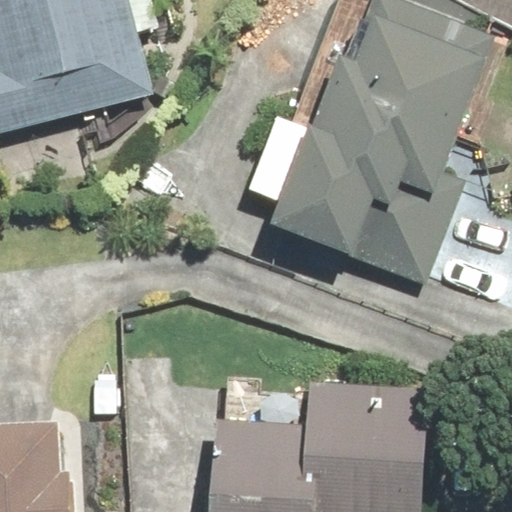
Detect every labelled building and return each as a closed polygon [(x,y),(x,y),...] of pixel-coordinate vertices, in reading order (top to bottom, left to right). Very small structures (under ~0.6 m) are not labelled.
[(127,0),(0,0),(0,129),(151,91),(127,0)] [(301,119),(262,221),(424,282),(463,180),(439,171),(491,33),(404,0),(366,0),(346,54),(333,50),(306,121),(301,119)] [(305,379),(302,423),(213,417),(207,511),(418,511),(425,386),(305,379)] [(161,380),(128,380),(128,471),(160,471),(161,380)] [(0,511),(76,511),(75,482),(66,482),(65,469),(57,470),(55,420),(0,422),(0,511)]
